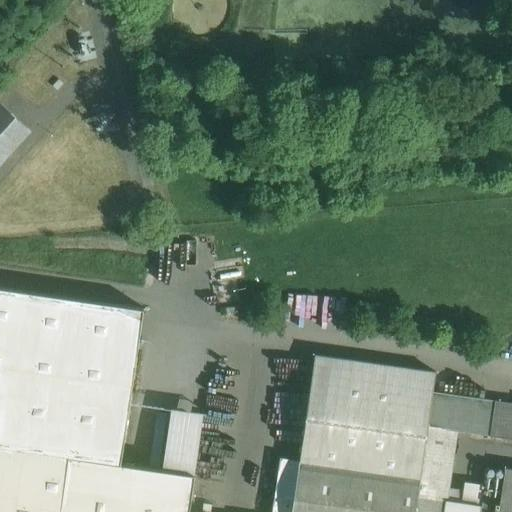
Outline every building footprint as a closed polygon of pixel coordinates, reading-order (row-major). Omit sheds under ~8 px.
[(1,104),(0,104),(0,159),(28,129),(1,104)] [(143,307),(0,285),(0,444),(68,454),(120,462),(143,307)] [(435,372),(315,354),(299,459),(297,478),(418,496),(434,498),(437,475),(420,472),(427,425),(435,372)] [(496,401),(437,392),(432,426),(457,430),(491,435),(496,401)] [(511,403),(496,401),(491,435),(511,437),(511,403)] [(432,426),(427,425),(420,472),(437,475),(434,498),(447,500),(457,430),(432,426)] [(68,454),(0,444),(0,511),(59,511),(68,454)] [(120,462),(68,454),(59,511),(188,511),(194,473),(120,462)] [(299,459),(279,456),(270,511),(291,511),(297,478),(299,459)] [(511,511),(511,469),(504,468),(503,474),(484,471),(482,484),(478,511),(511,511)] [(416,511),(418,496),(297,478),(291,511),(416,511)] [(462,502),(447,500),(445,511),(478,511),(482,484),(465,482),(462,502)] [(418,496),(416,511),(445,511),(447,500),(434,498),(418,496)]
